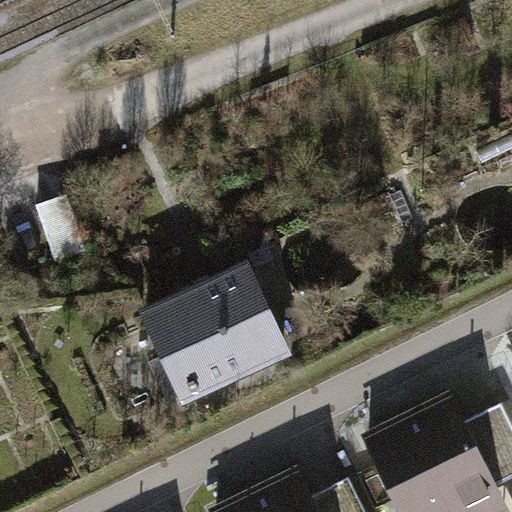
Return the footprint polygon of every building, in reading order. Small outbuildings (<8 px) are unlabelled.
[(68,199),(0,220),(0,233),(13,274),(85,251),(68,199)] [(250,265),(148,314),(187,396),(290,347),(250,265)] [(498,511),(441,396),(349,442),(383,511),(498,511)] [(313,511),(292,468),(202,511),(313,511)] [(366,511),(351,479),(321,493),(330,511),(366,511)]
